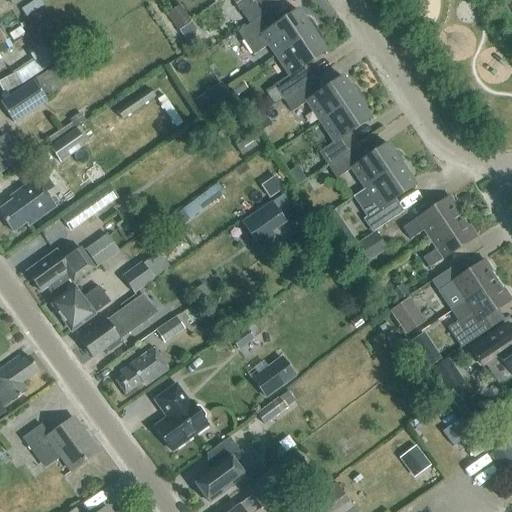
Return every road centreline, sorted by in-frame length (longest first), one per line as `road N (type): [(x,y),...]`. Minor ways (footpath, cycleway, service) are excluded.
road 1 (tertiary): [(167,511),(0,278)]
road 2 (residential): [(508,172),(471,171),(444,154),(344,0)]
